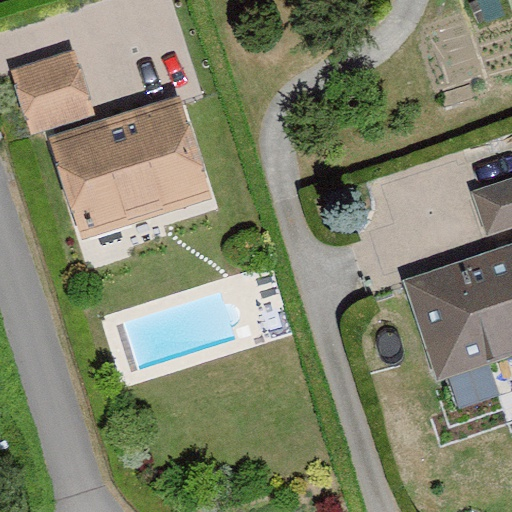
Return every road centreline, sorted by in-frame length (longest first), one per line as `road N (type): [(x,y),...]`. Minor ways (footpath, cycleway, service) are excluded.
road 1 (unknown): [(383,511),(282,150),(291,104),(384,36),(411,0)]
road 2 (residential): [(85,511),(0,243)]
